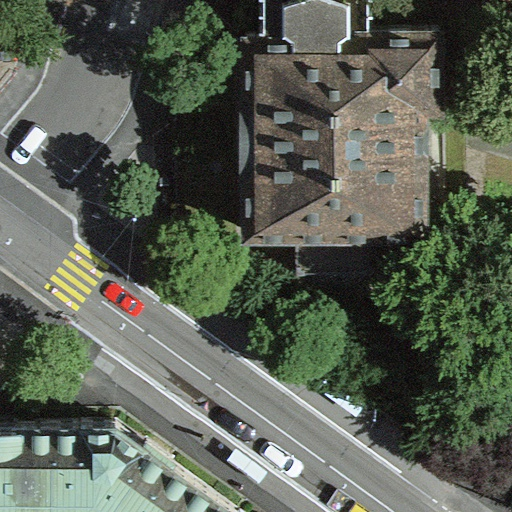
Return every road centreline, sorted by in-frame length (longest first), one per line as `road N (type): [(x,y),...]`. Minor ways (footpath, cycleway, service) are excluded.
road 1 (tertiary): [(0,222),(396,511)]
road 2 (residential): [(122,0),(104,60),(80,99),(0,192)]
